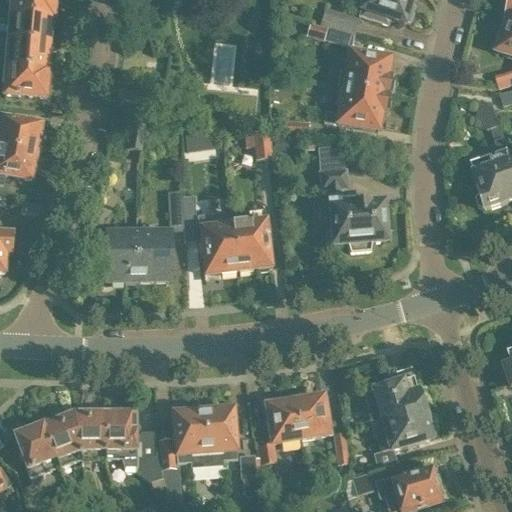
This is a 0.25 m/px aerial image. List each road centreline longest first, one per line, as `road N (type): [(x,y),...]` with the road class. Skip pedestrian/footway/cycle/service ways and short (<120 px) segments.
road 1 (residential): [(439,301),(259,343),(22,348)]
road 2 (residential): [(22,348),(66,226),(94,75),(95,0)]
road 3 (residential): [(439,301),(424,188),(439,67),(459,0)]
road 4 (residential): [(502,511),(439,301)]
